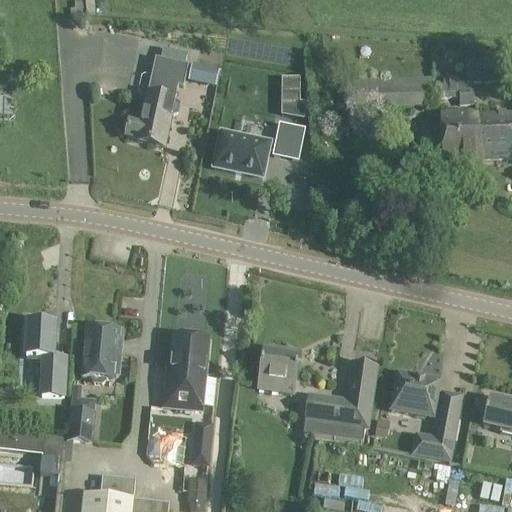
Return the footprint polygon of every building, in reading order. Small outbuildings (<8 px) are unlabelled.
[(93,0),(84,0),(86,16),(95,16),(93,0)] [(163,52),(160,62),(184,67),(187,57),(163,52)] [(130,124),(126,140),(137,143),(137,144),(165,150),(171,119),(177,120),(180,105),(175,104),(175,102),(177,91),(178,89),(183,90),(188,68),(184,67),(160,62),(155,61),(150,85),(147,96),(141,126),(130,124)] [(499,62),(465,64),(466,80),(443,81),(443,88),(433,89),(433,102),(444,101),(444,102),(459,101),(459,109),(473,108),(472,87),(500,85),(499,62)] [(209,72),(205,86),(215,88),(218,74),(209,72)] [(432,81),(344,84),(345,111),(433,109),(432,81)] [(511,114),(440,118),(443,165),(511,160),(511,114)] [(221,136),(213,171),(263,181),(268,154),(274,155),(273,159),(298,164),(304,133),(280,127),(276,149),(270,148),(270,146),(221,136)] [(67,361),(54,359),(55,329),(27,327),(25,360),(41,361),(39,400),(65,401),(67,361)] [(87,331),(83,381),(90,381),(90,382),(94,386),(101,387),(106,384),(106,383),(114,384),(115,380),(118,381),(120,364),(117,360),(119,334),(110,333),(108,330),(99,329),(96,332),(87,331)] [(164,411),(201,415),(209,343),(199,342),(196,336),(187,335),(184,341),(175,340),(172,369),(168,368),(164,411)] [(258,392),(294,396),(300,357),(264,351),(258,392)] [(377,370),(353,367),(348,403),(313,397),(310,425),(312,425),(310,439),(341,443),(341,442),(363,445),(365,431),(368,432),(377,370)] [(416,381),(416,379),(401,377),(397,394),(395,394),(391,413),(438,422),(435,442),(417,439),(413,458),(449,465),(461,400),(437,395),(439,386),(416,381)] [(72,393),(67,444),(91,446),(96,402),(80,400),(81,394),(72,393)] [(511,406),(489,401),(482,430),(511,436),(511,406)] [(388,425),(379,423),(376,438),(385,440),(388,425)] [(197,425),(192,467),(208,469),(212,427),(211,426),(197,425)] [(0,453),(14,455),(16,438),(0,436),(0,453)] [(58,483),(60,471),(40,469),(39,481),(58,483)] [(168,511),(169,507),(133,503),(135,484),(102,480),(100,500),(84,498),(82,511),(168,511)] [(189,481),(187,504),(206,506),(208,483),(189,481)]
